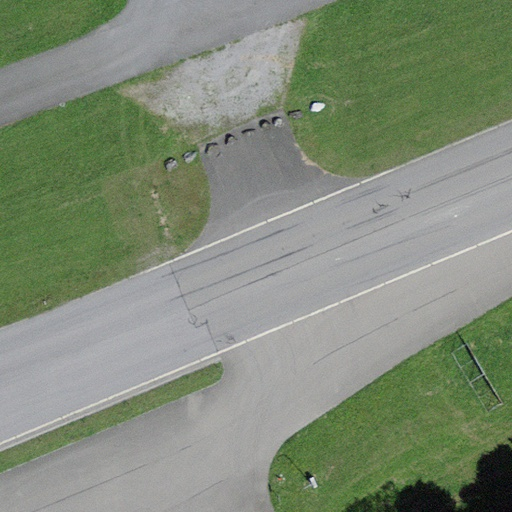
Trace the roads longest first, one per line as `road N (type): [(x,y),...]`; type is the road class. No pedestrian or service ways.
road 1 (unclassified): [(0,390),(511,177)]
road 2 (track): [(511,439),(402,511)]
